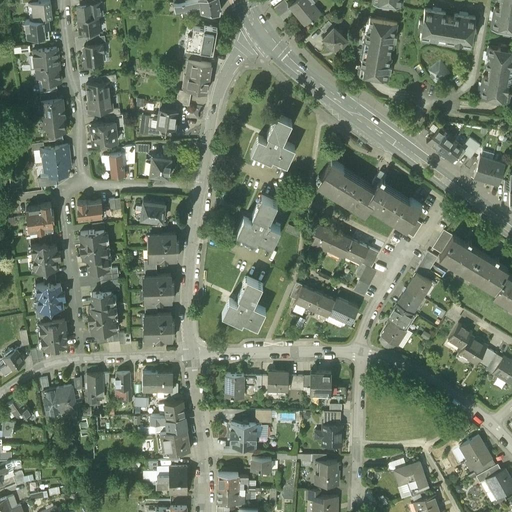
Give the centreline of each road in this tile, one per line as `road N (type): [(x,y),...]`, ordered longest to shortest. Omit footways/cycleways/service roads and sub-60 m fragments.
road 1 (secondary): [(263,36),(511,230)]
road 2 (residential): [(0,395),(67,359),(189,355)]
road 3 (residential): [(85,183),(63,0)]
road 4 (residential): [(361,355),(373,311),(443,201)]
road 5 (residential): [(361,355),(189,355)]
road 6 (residential): [(189,355),(188,282),(202,186)]
road 7 (residential): [(189,355),(204,511)]
road 8 (residential): [(361,355),(355,505)]
road 9 (residential): [(62,191),(80,340)]
road 10 (residential): [(490,425),(423,375),(361,355)]
